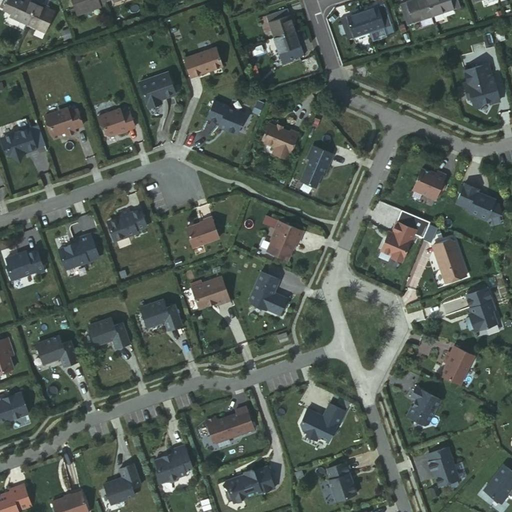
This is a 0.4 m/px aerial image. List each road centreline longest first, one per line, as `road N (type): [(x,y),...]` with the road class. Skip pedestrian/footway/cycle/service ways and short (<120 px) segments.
road 1 (residential): [(0,466),(58,444),(78,419),(205,378),(236,383),(345,343)]
road 2 (residential): [(0,222),(149,169),(170,172),(182,189)]
road 3 (residential): [(364,386),(401,326),(390,298),(332,271)]
road 4 (residential): [(332,271),(394,120)]
road 5 (residential): [(394,120),(343,94),(309,0)]
road 6 (residential): [(364,386),(406,511)]
road 7 (residential): [(394,120),(476,147),(511,140)]
